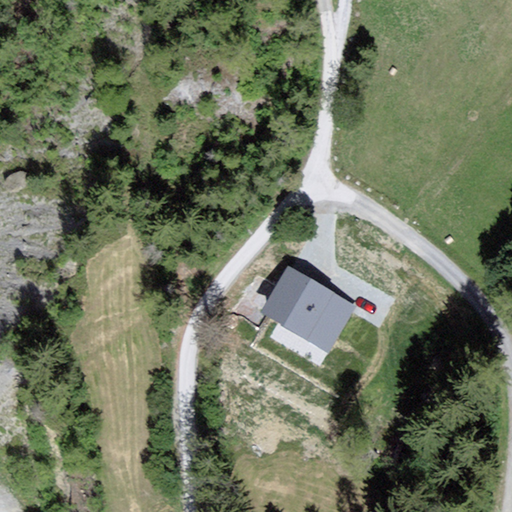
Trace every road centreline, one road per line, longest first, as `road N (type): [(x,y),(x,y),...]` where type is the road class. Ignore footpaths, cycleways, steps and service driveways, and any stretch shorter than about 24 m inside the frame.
road 1 (residential): [(511,345),(506,326),(363,208),(318,197),(292,206),(217,291),(174,363),(181,511)]
road 2 (track): [(318,197),(334,59),(324,0)]
